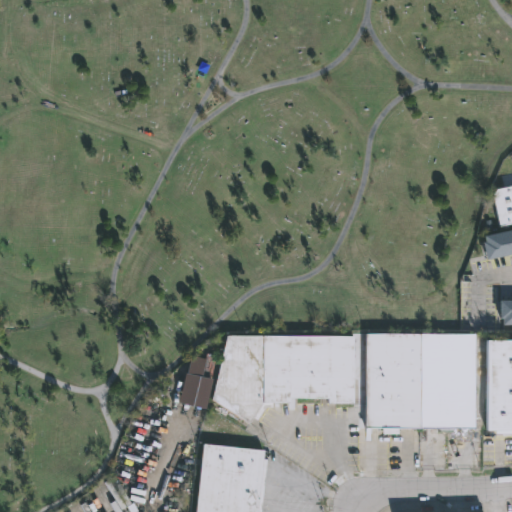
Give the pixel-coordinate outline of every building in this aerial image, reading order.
[(511,222),(498,226),(492,195),(495,189),(511,185),(511,222)] [(511,230),(511,326),(499,326),(499,320),(496,320),(496,302),(511,302),(511,254),(483,261),(480,244),(482,244),(481,237),(511,230)] [(471,427),(451,427),(451,431),(438,431),(438,427),(395,426),(395,433),(380,433),(380,428),(361,427),(361,335),(471,336),(471,427)] [(350,338),(350,402),(324,402),(324,398),(286,397),(286,401),(259,402),(264,407),(255,419),(250,416),(246,423),(227,412),(224,418),(212,410),(215,406),(208,402),(222,337),(350,338)] [(511,342),(511,432),(492,432),(492,429),(484,429),(484,343),(511,342)] [(264,458),(257,511),(191,511),(199,443),(260,449),(259,458),(264,458)]
